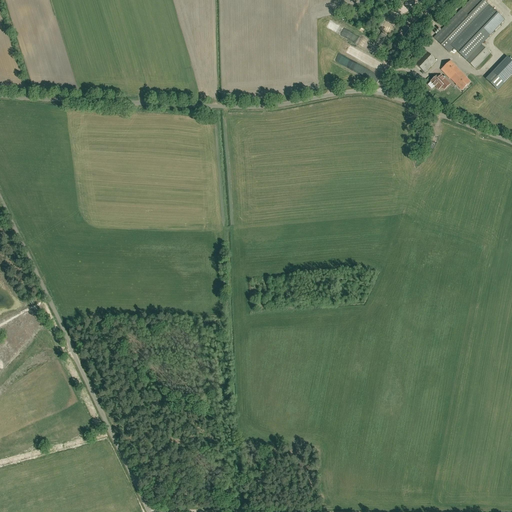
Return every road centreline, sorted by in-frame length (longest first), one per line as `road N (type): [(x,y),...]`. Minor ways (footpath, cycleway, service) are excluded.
road 1 (unclassified): [(511,143),(366,91),(281,105),(0,96)]
road 2 (unclassified): [(151,511),(0,198)]
